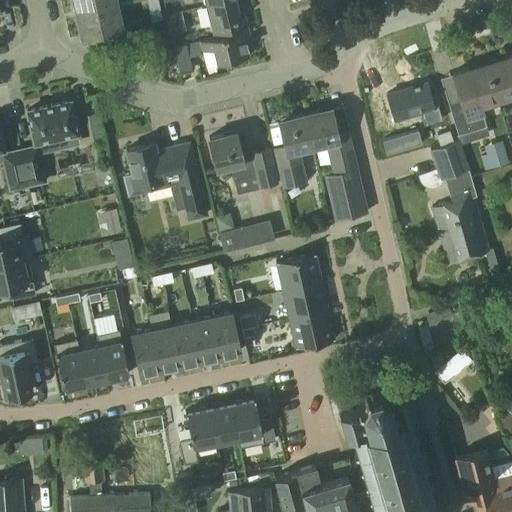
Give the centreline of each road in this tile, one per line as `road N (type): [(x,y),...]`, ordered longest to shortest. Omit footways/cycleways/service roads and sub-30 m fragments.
road 1 (residential): [(0,423),(409,339),(339,54)]
road 2 (residential): [(41,58),(162,101),(287,75)]
road 3 (residential): [(339,54),(385,23),(463,0)]
